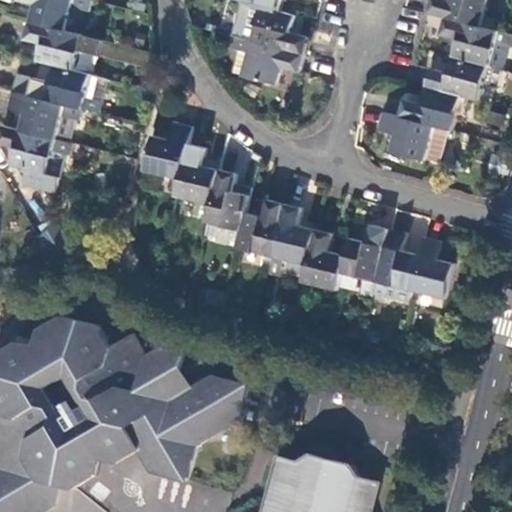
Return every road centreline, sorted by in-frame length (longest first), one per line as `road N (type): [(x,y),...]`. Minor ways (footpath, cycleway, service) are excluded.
road 1 (residential): [(331,173),(249,129),(227,108),(188,54),(170,0)]
road 2 (residential): [(464,511),(511,314)]
road 3 (residential): [(511,227),(331,173)]
road 4 (residential): [(331,173),(369,17)]
